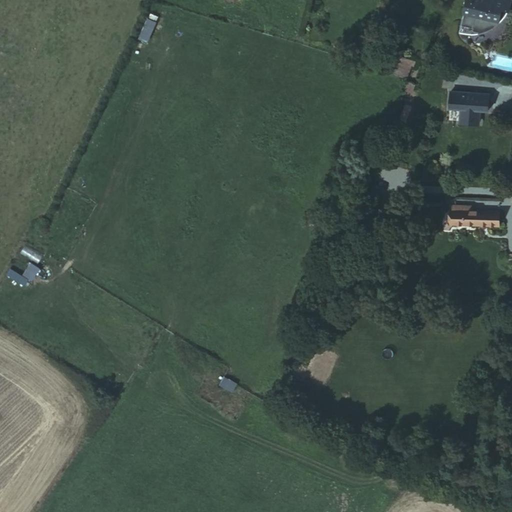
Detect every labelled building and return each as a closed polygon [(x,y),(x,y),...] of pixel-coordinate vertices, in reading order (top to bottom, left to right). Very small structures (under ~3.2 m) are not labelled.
[(511,0),(486,0),(482,17),(479,29),(485,31),(484,34),(491,35),(490,37),(489,43),(490,43),(493,42),(498,41),(501,41),(505,39),(509,37),(511,36),(511,35),(511,0)] [(149,42),(158,19),(148,15),(139,38),(149,42)] [(485,31),(479,29),(476,41),(479,41),(482,42),(484,42),(489,43),(491,35),(484,34),(485,31)] [(411,62),(391,54),(387,68),(406,75),(411,62)] [(405,83),(403,91),(417,95),(420,87),(405,83)] [(450,89),(449,108),(460,109),(459,123),(480,124),(481,110),(491,110),(492,91),(450,89)] [(381,208),(375,205),(371,215),(377,218),(381,208)] [(391,212),(381,208),(377,218),(371,215),(367,225),(383,232),(391,212)] [(478,214),(462,213),(461,217),(459,217),(458,232),(505,235),(506,220),(478,218),(478,214)] [(9,267),(6,274),(29,285),(38,265),(29,261),(23,273),(9,267)] [(224,376),(219,385),(233,392),(238,383),(224,376)]
